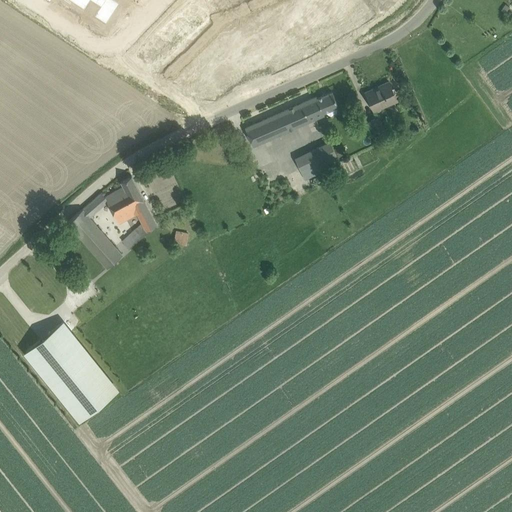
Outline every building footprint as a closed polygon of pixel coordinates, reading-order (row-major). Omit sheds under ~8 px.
[(74,0),(73,2),(84,9),(90,0),(95,3),(97,0),(74,0)] [(101,7),(94,16),(106,24),(116,8),(106,1),(106,0),(97,0),(95,3),(101,7)] [(205,0),(206,1),(200,3),(205,15),(212,12),(210,7),(220,3),(218,0),(205,0)] [(345,0),(353,10),(362,3),(360,0),(345,0)] [(311,17),(305,2),(289,9),(297,28),(309,23),(310,26),(314,37),(323,33),(323,34),(326,33),(325,33),(329,31),(329,32),(331,31),(331,30),(339,26),(335,18),(334,18),(331,13),(313,21),(311,17)] [(184,11),(175,20),(188,33),(196,25),(201,30),(207,24),(197,14),(192,19),(184,11)] [(175,20),(166,29),(175,37),(169,43),(179,52),(185,46),(180,41),(188,33),(175,20)] [(207,41),(202,46),(205,49),(210,44),(207,41)] [(152,43),(142,54),(156,68),(166,58),(170,61),(174,56),(165,47),(161,52),(152,43)] [(202,46),(197,52),(200,55),(205,49),(202,46)] [(366,94),(374,111),(398,100),(389,81),(380,85),(381,87),(366,94)] [(316,96),(307,100),(315,118),(324,114),(323,112),(338,105),(332,91),(317,98),(316,96)] [(315,118),(307,100),(245,127),(253,145),(315,118)] [(369,121),(375,135),(383,131),(377,117),(369,121)] [(295,158),(305,179),(340,162),(330,141),(295,158)] [(123,186),(105,196),(107,201),(119,223),(137,213),(142,223),(146,230),(157,225),(145,202),(132,175),(121,181),(123,186)] [(107,201),(105,196),(102,192),(68,222),(107,267),(122,254),(109,238),(90,217),(107,201)] [(147,232),(146,230),(142,223),(122,241),(129,248),(147,232)] [(174,242),(187,245),(190,231),(177,229),(174,242)] [(117,390),(62,321),(25,351),(81,419),(117,390)]
